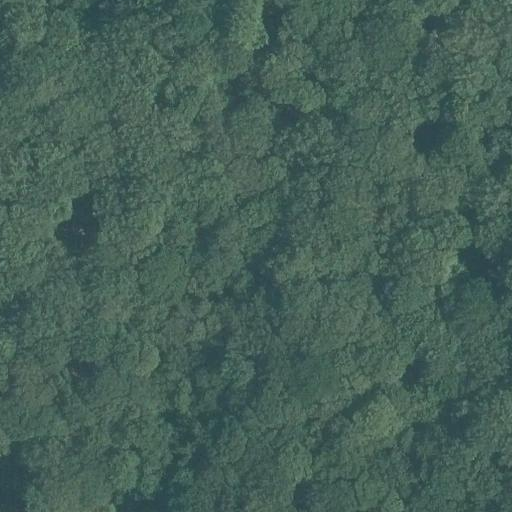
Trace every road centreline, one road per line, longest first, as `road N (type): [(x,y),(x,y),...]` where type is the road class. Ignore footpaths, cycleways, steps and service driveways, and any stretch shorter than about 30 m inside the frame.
road 1 (track): [(131,511),(135,475),(160,420),(370,137),(426,0)]
road 2 (track): [(240,0),(156,78),(135,87),(66,98),(0,89)]
